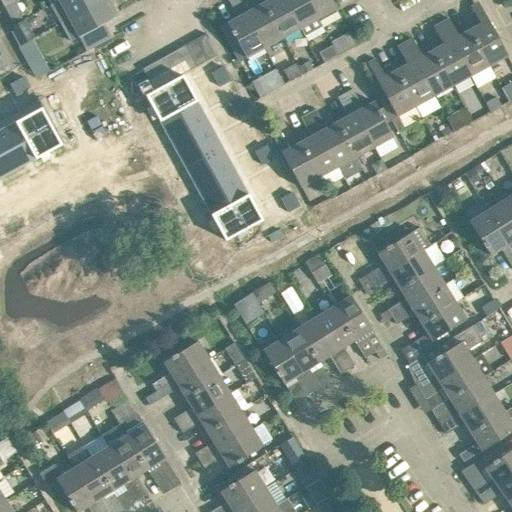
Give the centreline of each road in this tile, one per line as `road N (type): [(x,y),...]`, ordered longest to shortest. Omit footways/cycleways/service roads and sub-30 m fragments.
road 1 (residential): [(377,371),(293,422),(324,466),(405,419)]
road 2 (residential): [(109,58),(68,94),(69,112),(98,165),(0,220)]
road 3 (residential): [(266,98),(390,32)]
